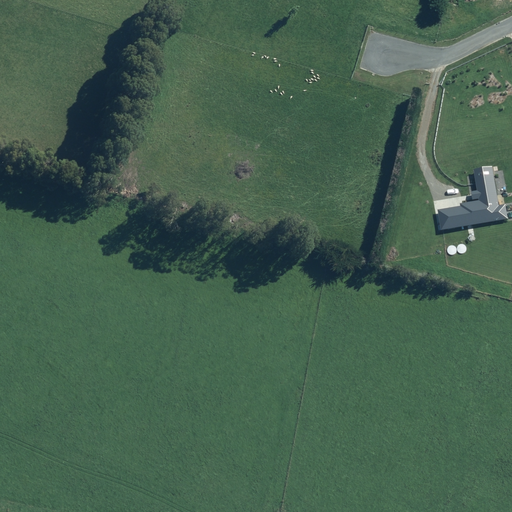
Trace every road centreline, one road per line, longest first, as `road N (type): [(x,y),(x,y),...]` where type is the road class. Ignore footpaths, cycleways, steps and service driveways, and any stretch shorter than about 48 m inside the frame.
road 1 (unknown): [(511,495),(405,447),(99,380),(0,350)]
road 2 (residential): [(511,29),(443,59),(384,56)]
